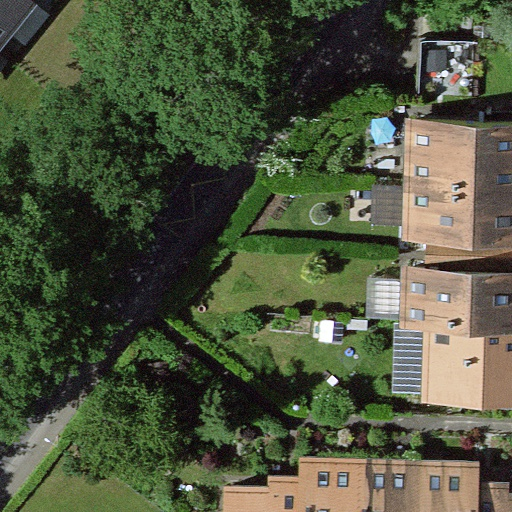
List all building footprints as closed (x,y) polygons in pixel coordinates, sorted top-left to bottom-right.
[(0,0),(0,48),(36,4),(31,0),(0,0)] [(511,129),(409,127),(406,249),(511,252),(511,129)] [(511,277),(404,272),(397,408),(511,413),(511,277)] [(300,466),(299,492),(297,511),(511,511),(511,496),(484,495),(485,474),(300,466)] [(297,511),(299,492),(228,491),(227,511),(297,511)]
